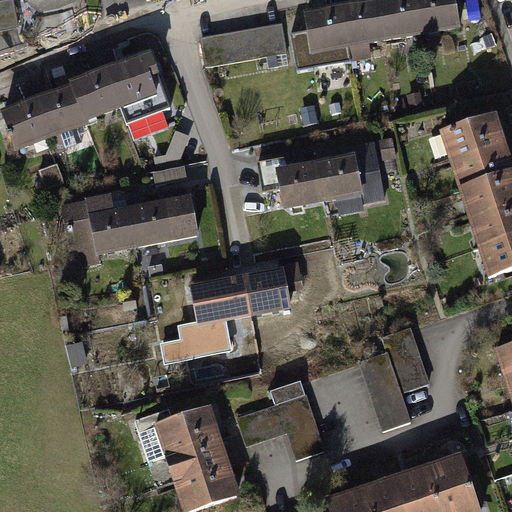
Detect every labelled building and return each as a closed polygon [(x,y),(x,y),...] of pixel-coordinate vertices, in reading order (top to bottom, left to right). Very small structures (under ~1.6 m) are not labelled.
[(24,0),(25,5),(43,2),(44,11),(67,7),(65,0),(24,0)] [(456,0),(424,0),(418,1),(426,44),(428,55),(452,51),(450,40),(463,37),(456,0)] [(418,1),(381,8),(388,50),(426,44),(418,1)] [(0,7),(0,35),(24,31),(19,3),(0,7)] [(381,8),(344,14),(353,68),(375,64),(373,53),(388,50),(381,8)] [(344,14),(306,20),(316,74),(353,68),(344,14)] [(286,29),(204,44),(208,71),(226,68),(228,78),(292,67),(286,29)] [(144,62),(109,75),(123,114),(145,106),(151,123),(174,115),(167,94),(157,97),(144,62)] [(109,75),(73,88),(75,93),(87,127),(123,114),(109,75)] [(75,93),(39,106),(53,145),(89,132),(87,127),(75,93)] [(423,98),(411,100),(413,113),(425,111),(423,98)] [(39,106),(3,119),(17,158),(53,145),(39,106)] [(316,111),(303,114),(307,131),(319,129),(316,111)] [(442,140),(452,169),(511,149),(501,120),(442,140)] [(342,223),(368,218),(366,210),(388,206),(379,149),(351,154),(353,162),(318,169),(325,211),(339,208),(342,223)] [(452,169),(462,198),(511,180),(511,151),(511,149),(452,169)] [(58,169),(42,175),(49,193),(65,187),(58,169)] [(285,218),(325,211),(318,169),(289,173),(278,176),(282,198),(285,218)] [(511,180),(462,198),(471,227),(511,213),(511,180)] [(138,257),(178,250),(177,245),(192,242),(183,195),(164,198),(165,207),(130,214),(138,257)] [(84,267),(138,257),(130,214),(115,216),(113,202),(62,211),(67,237),(78,235),(84,267)] [(511,213),(471,227),(481,256),(511,245),(511,213)] [(511,245),(481,256),(491,285),(511,277),(511,245)] [(246,284),(254,326),(295,318),(292,301),(306,299),(301,273),(246,284)] [(246,284),(192,295),(200,337),(254,326),(246,284)] [(362,370),(384,437),(414,427),(404,399),(433,389),(414,334),(386,344),(391,360),(362,370)] [(86,348),(68,352),(72,374),(90,371),(86,348)] [(511,352),(495,358),(505,387),(511,384),(511,352)] [(289,441),(298,468),(328,457),(303,389),(274,399),(279,412),(240,425),(250,454),(289,441)] [(151,469),(165,464),(225,444),(215,415),(176,428),(172,415),(137,427),(151,469)] [(165,464),(175,493),(235,473),(225,444),(165,464)] [(479,511),(463,462),(429,473),(442,511),(479,511)] [(175,493),(181,511),(214,511),(244,502),(235,473),(175,493)] [(442,511),(429,473),(396,485),(404,511),(442,511)] [(404,511),(396,485),(362,496),(367,511),(404,511)] [(367,511),(362,496),(328,507),(329,511),(367,511)]
